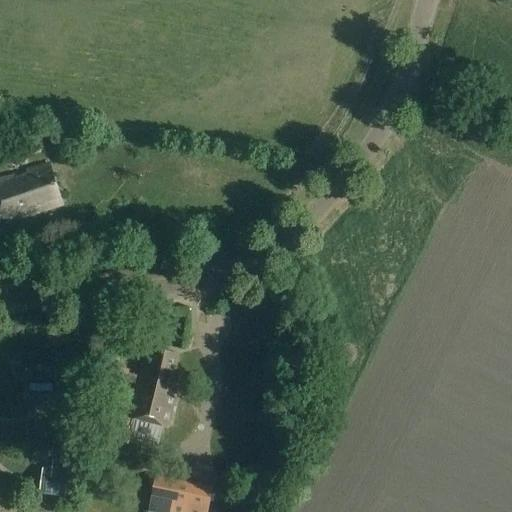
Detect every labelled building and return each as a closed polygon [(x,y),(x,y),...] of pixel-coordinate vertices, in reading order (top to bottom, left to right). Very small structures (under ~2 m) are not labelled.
[(0,222),(63,204),(51,165),(25,173),(26,177),(15,181),(14,176),(0,180),(0,222)] [(136,384),(128,418),(168,428),(177,392),(170,390),(179,354),(147,346),(141,369),(140,369),(138,376),(128,373),(128,372),(115,369),(112,380),(126,383),(126,382),(136,384)] [(25,380),(27,380),(28,397),(58,395),(57,379),(80,377),(78,353),(66,354),(23,357),(25,380)] [(0,382),(0,401),(24,401),(23,382),(0,382)] [(113,417),(117,388),(101,386),(97,415),(113,417)] [(83,432),(84,417),(86,396),(64,394),(60,429),(83,432)] [(63,496),(65,496),(69,462),(63,462),(53,460),(52,470),(43,469),(40,493),(63,496)] [(205,511),(211,488),(196,485),(156,476),(151,500),(149,511),(151,511),(205,511)] [(7,492),(6,502),(35,505),(37,496),(7,492)]
